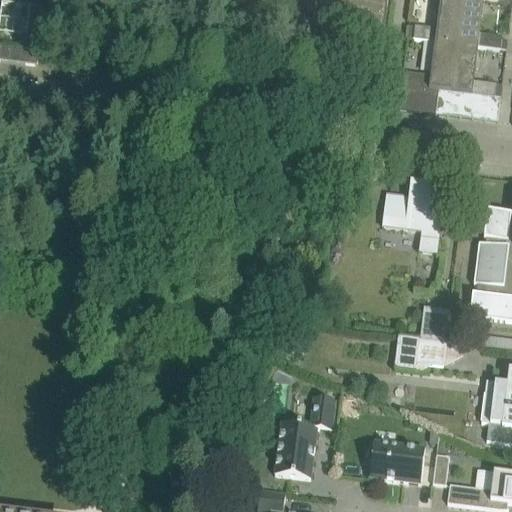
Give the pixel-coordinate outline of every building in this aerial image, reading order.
[(45,0),(0,0),(0,63),(23,66),(23,64),(37,66),(40,41),(43,41),(47,11),(44,11),(45,0)] [(306,0),(301,13),(314,18),(318,9),(319,10),(362,15),(358,43),(382,46),(387,0),(306,0)] [(441,0),(437,32),(414,29),(413,42),(436,45),(457,47),(462,0),(441,0)] [(478,50),(500,53),(502,40),(480,37),(484,3),(484,2),(466,0),(462,0),(457,47),(478,50)] [(436,45),(431,79),(408,77),(407,89),(401,89),(398,113),(435,117),(438,93),(451,95),(457,47),(436,45)] [(475,98),(488,99),(494,100),(496,87),(474,85),(478,50),(457,47),(451,95),(463,96),(475,98)] [(438,93),(435,117),(448,119),(451,95),(438,93)] [(451,95),(448,119),(460,120),(463,96),(451,95)] [(463,96),(460,120),(472,122),(475,98),(463,96)] [(475,98),(472,122),(485,123),(488,99),(475,98)] [(497,125),(500,101),(494,100),(488,99),(485,123),(497,125)] [(409,200),(386,197),(383,230),(421,235),(419,255),(437,257),(443,201),(445,190),(411,186),(409,200)] [(487,215),(484,242),(474,321),(511,325),(511,222),(511,218),(487,215)] [(423,310),(419,342),(444,346),(449,313),(423,310)] [(288,327),(285,347),(302,349),(304,329),(288,327)] [(482,338),(481,349),(503,352),(505,341),(482,338)] [(416,366),(428,368),(442,369),(444,346),(419,342),(398,340),(394,371),(415,374),(416,366)] [(486,385),(481,426),(489,427),(486,445),(511,447),(511,373),(509,373),(507,388),(486,385)] [(332,434),(335,404),(313,401),(310,430),(281,426),(275,478),(310,483),(317,432),(332,434)] [(452,422),(451,440),(475,441),(476,423),(452,422)] [(429,440),(428,450),(436,451),(437,441),(429,440)] [(374,445),(369,481),(421,487),(425,452),(374,445)] [(432,488),(445,489),(449,460),(436,459),(432,488)] [(215,476),(208,492),(244,509),(252,493),(215,476)] [(450,489),(447,507),(485,511),(506,511),(507,507),(511,507),(511,477),(494,476),(491,494),(450,489)] [(283,511),(285,498),(259,495),(257,511),(283,511)]
